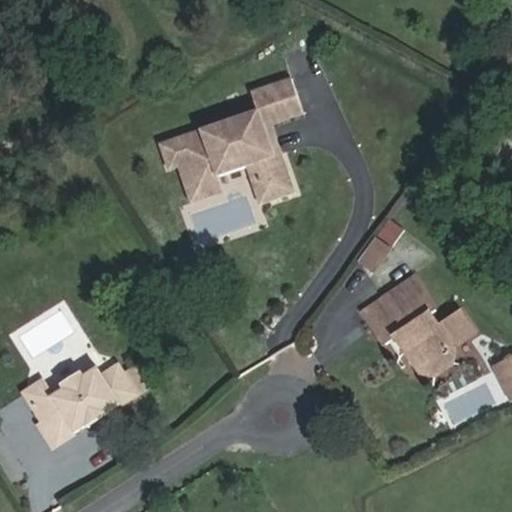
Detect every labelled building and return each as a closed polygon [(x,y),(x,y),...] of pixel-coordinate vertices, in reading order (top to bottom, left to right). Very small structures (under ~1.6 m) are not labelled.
[(276,156),(266,128),(273,125),(305,114),(292,79),(252,93),(259,111),(161,145),(168,165),(186,158),(198,192),(223,183),(220,175),(247,166),(255,163),(260,177),(252,180),(261,205),(289,195),(276,156)] [(283,153),(273,125),(266,128),(276,156),(283,153)] [(198,192),(186,158),(168,165),(170,171),(180,168),(192,203),(226,192),(223,183),(198,192)] [(260,177),(255,163),(247,166),(252,180),(260,177)] [(379,270),(396,245),(379,234),(363,259),(379,270)] [(442,329),(432,315),(437,311),(415,279),(365,313),(387,345),(393,341),(400,336),(410,351),(423,369),(456,346),(466,339),(454,321),(442,329)] [(410,351),(400,336),(393,341),(403,355),(410,351)] [(457,366),(460,352),(456,346),(423,369),(426,374),(438,379),(457,366)] [(511,385),(511,364),(510,361),(497,368),(507,388),(511,385)] [(107,413),(136,394),(119,367),(104,377),(99,368),(85,377),(82,372),(63,385),(65,389),(53,396),(36,407),(46,422),(60,444),(88,425),(86,422),(105,410),(107,413)] [(53,396),(44,382),(27,393),(36,407),(53,396)] [(107,413),(105,410),(86,422),(88,425),(90,428),(108,416),(107,413)] [(60,444),(46,422),(41,425),(55,447),(60,444)]
